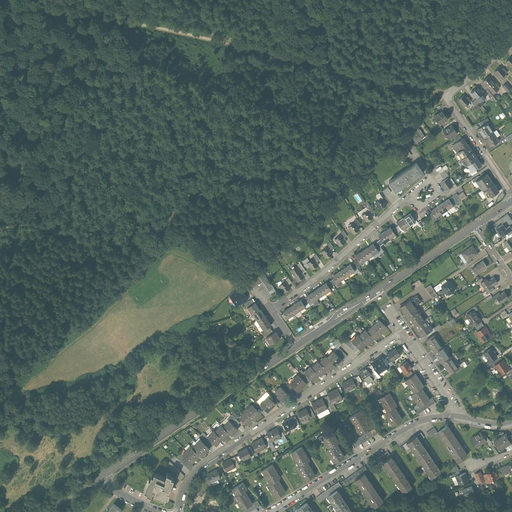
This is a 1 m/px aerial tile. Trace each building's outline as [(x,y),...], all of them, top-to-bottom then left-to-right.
[(502,69),(500,67),(494,72),(500,79),(502,78),(503,80),(507,76),(506,75),(508,73),(503,69),(502,69)] [(493,94),(500,88),(492,79),(491,80),(488,77),(482,82),(489,90),(493,94)] [(506,84),(503,87),(508,93),(511,90),(506,84)] [(479,90),(477,87),(470,92),(476,99),(480,104),(482,102),(486,99),(483,95),(485,94),(481,88),(479,90)] [(493,94),(490,97),(495,103),(500,98),(498,95),(496,97),(493,94)] [(464,108),(471,103),(472,102),(468,97),(466,98),(464,95),(457,100),(458,101),(464,108)] [(440,127),(448,121),(444,115),(441,117),(440,116),(434,120),(440,127)] [(489,121),(487,118),(479,123),(481,127),(487,123),(489,121)] [(405,131),(415,144),(425,137),(415,123),(412,126),(405,131)] [(478,131),(484,139),(494,132),(487,123),(481,127),(482,128),(478,131)] [(443,132),(449,141),(457,135),(452,127),(443,132)] [(494,132),(484,139),(490,148),(500,141),(498,138),(494,132)] [(405,159),(410,155),(398,136),(392,140),(405,159)] [(457,143),(452,146),(456,153),(468,145),(464,139),(462,140),(457,143)] [(462,159),(473,152),(468,145),(456,153),(461,160),(462,159)] [(477,159),(473,152),(462,159),(466,166),(468,165),(477,159)] [(481,165),(477,159),(468,165),(472,171),(481,165)] [(416,163),(402,173),(409,183),(423,174),(416,163)] [(438,172),(443,181),(448,178),(449,178),(445,172),(443,169),(442,169),(441,166),(435,170),(437,173),(438,172)] [(402,173),(388,182),(396,193),(409,183),(402,173)] [(486,189),(496,181),(490,173),(483,177),(477,182),(483,190),(486,189)] [(474,184),(477,182),(483,177),(481,174),(472,180),(472,181),(474,184)] [(443,181),(440,184),(445,191),(449,188),(453,186),(448,178),(443,181)] [(496,181),(486,189),(487,191),(491,197),(502,190),(496,181)] [(383,192),(386,197),(392,193),(388,188),(383,192)] [(387,206),(382,199),(379,201),(375,204),(380,211),(387,206)] [(454,206),(449,199),(443,203),(448,210),(454,206)] [(442,215),(448,210),(443,203),(437,207),(442,215)] [(442,215),(437,207),(431,212),(432,214),(436,219),(442,215)] [(368,211),(361,216),(366,223),(373,218),(371,215),(368,212),(368,211)] [(410,215),(404,219),(409,227),(415,223),(410,215)] [(511,222),(507,215),(499,220),(502,224),(505,228),(509,225),(510,224),(509,223),(511,222)] [(404,219),(398,223),(402,230),(403,231),(409,227),(404,219)] [(355,223),(348,227),(353,234),(360,229),(358,227),(355,223)] [(398,223),(394,226),(399,232),(402,230),(398,223)] [(505,228),(502,224),(495,229),(501,237),(506,233),(511,229),(509,225),(505,228)] [(394,226),(390,228),(395,235),(399,232),(394,226)] [(390,228),(385,232),(390,240),(396,236),(395,235),(390,228)] [(381,239),(384,244),(390,240),(385,232),(379,237),(381,239)] [(341,235),(334,240),(339,246),(346,241),(344,239),(341,235)] [(511,236),(507,240),(503,242),(505,245),(503,246),(507,252),(511,248),(511,242),(511,241),(511,240),(511,236)] [(377,242),(373,245),(380,255),(384,252),(381,247),(377,242)] [(373,245),(367,248),(373,256),(374,259),(380,255),(373,245)] [(478,253),(473,245),(459,254),(465,263),(470,259),(478,253)] [(327,247),(321,252),(325,258),(332,254),(330,251),(328,248),(327,247)] [(367,248),(361,252),(367,260),(373,256),(367,248)] [(361,252),(355,256),(358,260),(361,264),(367,260),(361,252)] [(303,262),(308,269),(310,267),(312,270),(318,266),(316,263),(313,259),(310,262),(308,258),(303,262)] [(462,268),(472,262),(470,259),(465,263),(460,266),(462,268)] [(487,268),(483,261),(473,268),(477,275),(487,268)] [(354,262),(350,265),(354,271),(358,268),(354,262)] [(303,274),(306,272),(300,264),(297,266),(303,274)] [(350,265),(345,269),(351,277),(356,274),(354,271),(350,265)] [(297,266),(290,271),(298,283),(305,277),(303,274),(297,266)] [(345,269),(339,273),(345,281),(351,277),(345,269)] [(339,273),(332,277),(333,279),(337,284),(339,286),(341,284),(345,281),(339,273)] [(272,297),(278,294),(264,274),(258,277),(272,297)] [(494,277),(488,281),(493,287),(498,283),(494,277)] [(481,283),(487,291),(488,291),(493,287),(488,281),(487,279),(484,281),(481,283)] [(422,284),(419,280),(413,285),(415,289),(422,284)] [(453,290),(456,289),(451,280),(443,285),(441,286),(442,289),(446,295),(450,292),(453,293),(453,290)] [(290,288),(285,281),(278,286),(283,293),(290,288)] [(441,286),(443,285),(441,283),(433,288),(436,293),(442,289),(441,286)] [(326,284),(321,288),(326,295),(331,291),(330,289),(326,284)] [(430,285),(425,289),(433,300),(438,297),(436,294),(432,289),(430,285)] [(230,296),(237,306),(248,298),(241,288),(230,296)] [(321,288),(315,291),(320,299),(326,295),(321,288)] [(309,296),(313,303),(317,301),(320,299),(315,291),(309,296)] [(508,298),(505,293),(501,296),(499,294),(494,297),(493,298),(496,302),(499,301),(501,303),(508,298)] [(305,298),(309,304),(310,306),(314,304),(313,303),(309,296),(305,298)] [(416,296),(399,308),(407,319),(418,310),(416,306),(421,303),(416,296)] [(248,309),(255,304),(253,300),(245,305),(248,309)] [(301,301),(295,305),(300,312),(306,308),(305,307),(301,301)] [(248,309),(252,315),(253,315),(260,310),(255,304),(248,309)] [(289,308),(294,316),(300,312),(295,305),(289,308)] [(283,312),(288,320),(294,316),(289,308),(283,312)] [(425,312),(428,316),(429,316),(433,313),(430,308),(425,312)] [(260,310),(253,315),(256,321),(264,316),(260,310)] [(419,310),(418,310),(407,319),(413,327),(425,319),(420,313),(421,312),(419,310)] [(475,326),(481,322),(474,311),(467,315),(472,323),(471,323),(471,325),(472,325),(473,325),(474,325),(475,326)] [(264,316),(256,321),(263,331),(270,326),(271,326),(264,316)] [(428,316),(425,319),(413,327),(420,337),(426,333),(433,328),(430,324),(433,321),(429,316),(428,316)] [(378,320),(367,332),(375,339),(376,340),(387,328),(378,320)] [(272,330),(270,326),(263,331),(264,332),(263,334),(264,335),(272,330)] [(478,331),(475,333),(481,342),(490,336),(484,327),(478,331)] [(272,330),(264,335),(266,339),(267,338),(274,333),(272,330)] [(364,330),(358,336),(366,344),(368,346),(375,339),(367,332),(364,330)] [(280,338),(276,332),(274,333),(267,338),(271,344),(280,338)] [(352,342),(360,350),(366,344),(358,336),(357,336),(352,342)] [(435,336),(427,342),(435,353),(443,347),(435,336)] [(362,351),(360,350),(352,342),(348,338),(343,343),(357,356),(362,351)] [(334,345),(338,349),(343,343),(339,339),(334,345)] [(443,347),(435,353),(442,363),(451,357),(443,347)] [(334,352),(342,360),(346,356),(338,349),(334,352)] [(389,357),(393,363),(402,357),(396,349),(387,354),(389,357)] [(495,359),(498,357),(493,349),(487,353),(492,361),(495,359)] [(327,358),(335,365),(336,366),(342,360),(334,352),(333,352),(327,358)] [(326,357),(320,363),(327,370),(328,371),(335,365),(327,358),(326,357)] [(379,374),(388,368),(387,366),(384,360),(382,357),(372,364),(379,374)] [(451,357),(442,363),(449,373),(454,369),(458,367),(456,364),(451,357)] [(494,366),(500,375),(509,369),(503,360),(494,366)] [(318,361),(311,368),(318,375),(320,377),(327,370),(320,363),(318,361)] [(405,375),(406,374),(411,371),(413,369),(407,361),(399,366),(405,375)] [(372,364),(369,366),(374,372),(378,379),(381,377),(379,374),(372,364)] [(458,367),(454,369),(457,373),(465,367),(462,364),(458,367)] [(305,373),(304,373),(306,376),(311,380),(312,381),(318,375),(311,368),(310,367),(305,373)] [(359,372),(364,381),(372,376),(371,374),(367,367),(359,372)] [(405,381),(414,393),(421,388),(424,386),(415,374),(414,375),(409,378),(405,381)] [(295,390),(298,393),(307,385),(302,380),(299,377),(298,376),(289,384),(290,386),(295,390)] [(342,385),(346,392),(357,386),(353,378),(342,385)] [(278,398),(283,403),(290,396),(289,395),(285,391),(281,387),(275,393),(276,394),(279,397),(278,398)] [(328,395),(333,404),(342,399),(337,388),(327,394),(328,395)] [(414,393),(411,395),(420,407),(430,400),(421,388),(414,393)] [(257,401),(256,402),(259,406),(269,396),(272,399),(273,399),(266,392),(257,402),(257,401)] [(378,399),(386,411),(394,406),(396,405),(388,392),(378,399)] [(328,395),(325,397),(332,409),(333,410),(335,408),(333,404),(328,395)] [(269,396),(259,406),(263,409),(267,413),(277,404),(272,399),(269,396)] [(325,397),(322,399),(328,408),(329,411),(332,409),(325,397)] [(312,404),(318,414),(328,408),(322,399),(322,398),(312,404)] [(431,399),(430,400),(420,407),(415,411),(418,415),(434,403),(431,399)] [(256,402),(254,404),(258,408),(261,410),(263,409),(259,406),(256,402)] [(246,412),(253,419),(254,421),(261,414),(257,410),(253,406),(252,405),(245,411),(246,412)] [(383,413),(392,427),(403,420),(394,406),(386,411),(383,413)] [(328,408),(318,414),(320,418),(330,412),(329,411),(328,408)] [(308,419),(311,417),(307,410),(307,409),(297,414),(302,422),(308,419)] [(348,418),(358,434),(369,427),(359,411),(348,418)] [(240,419),(246,426),(253,419),(246,412),(240,419)] [(228,417),(226,419),(229,422),(232,424),(236,420),(231,415),(229,418),(228,417)] [(292,418),(283,424),(287,431),(297,425),(293,419),(292,418)] [(220,425),(221,426),(223,428),(229,422),(226,419),(220,425)] [(229,422),(223,428),(230,435),(232,437),(238,430),(235,427),(232,424),(229,422)] [(297,425),(287,431),(289,434),(299,429),(297,425)] [(221,426),(215,433),(222,440),(224,441),(230,435),(223,428),(221,426)] [(447,426),(436,433),(445,446),(456,439),(447,426)] [(271,440),(272,442),(281,437),(280,434),(277,429),(267,434),(268,435),(271,440)] [(319,436),(327,449),(337,443),(339,442),(331,429),(319,436)] [(348,445),(351,450),(377,433),(374,429),(348,445)] [(429,437),(436,433),(433,429),(427,433),(429,437)] [(469,439),(476,448),(487,440),(482,435),(480,431),(469,439)] [(215,445),(216,446),(222,440),(215,433),(214,432),(208,438),(207,438),(210,441),(215,445)] [(283,432),(280,434),(281,437),(285,443),(288,441),(285,436),(284,433),(283,432)] [(205,440),(208,443),(210,441),(207,438),(208,438),(203,433),(200,436),(205,440)] [(493,441),(499,450),(505,446),(511,442),(507,437),(505,434),(493,441)] [(416,436),(406,443),(409,447),(418,460),(428,453),(419,441),(416,436)] [(252,444),(257,453),(267,448),(262,439),(252,444)] [(456,439),(445,446),(455,461),(466,453),(456,439)] [(201,440),(197,444),(206,453),(210,449),(206,445),(203,442),(201,440)] [(271,440),(267,442),(270,446),(275,456),(278,455),(272,442),(271,440)] [(327,449),(324,451),(332,464),(344,456),(337,443),(327,449)] [(409,447),(406,443),(400,448),(402,452),(409,447)] [(197,444),(192,449),(200,455),(202,457),(206,453),(197,444)] [(186,451),(196,460),(200,455),(192,449),(190,447),(186,451)] [(289,454),(298,467),(307,462),(310,460),(301,447),(289,454)] [(239,455),(242,461),(251,456),(250,454),(248,449),(247,448),(238,453),(239,455)] [(182,456),(191,465),(196,460),(186,451),(182,456)] [(382,463),(392,456),(388,452),(379,458),(382,463)] [(428,453),(418,460),(430,477),(440,470),(428,453)] [(189,470),(193,466),(191,465),(182,456),(180,454),(176,458),(189,470)] [(401,470),(392,456),(382,463),(391,476),(401,470)] [(235,457),(232,459),(236,467),(237,468),(241,466),(238,463),(235,457)] [(222,464),(227,472),(236,467),(232,459),(222,464)] [(163,464),(180,480),(184,476),(167,461),(163,464)] [(303,481),(315,474),(307,462),(298,467),(296,469),(303,481)] [(261,471),(270,484),(277,479),(281,477),(272,464),(261,471)] [(341,483),(344,487),(354,480),(364,473),(368,471),(365,466),(341,483)] [(208,477),(211,483),(221,478),(217,470),(207,475),(208,477)] [(401,470),(391,476),(401,491),(411,484),(401,470)] [(475,473),(479,482),(484,480),(481,470),(475,473)] [(483,474),(487,482),(497,479),(496,475),(497,475),(496,472),(495,472),(494,470),(483,474)] [(455,475),(458,483),(468,480),(464,472),(462,473),(458,474),(455,475)] [(151,495),(153,490),(155,491),(154,494),(165,499),(166,496),(168,496),(170,492),(168,492),(174,478),(171,477),(172,476),(167,474),(165,477),(154,473),(153,476),(151,475),(150,479),(149,478),(144,490),(147,492),(146,493),(151,495)] [(364,473),(354,480),(363,493),(374,486),(364,473)] [(270,484),(267,486),(275,498),(285,492),(277,479),(270,484)] [(231,490),(235,497),(244,491),(247,489),(243,483),(231,490)] [(319,502),(327,497),(337,490),(341,487),(338,483),(316,498),(319,502)] [(464,494),(474,490),(471,483),(461,487),(464,494)] [(374,486),(363,493),(373,506),(383,499),(374,486)] [(337,490),(327,497),(335,510),(346,502),(337,490)] [(234,498),(241,510),(252,503),(244,491),(235,497),(234,498)] [(252,503),(241,510),(242,511),(249,511),(260,505),(257,500),(252,503)] [(296,510),(297,511),(314,511),(307,502),(296,510)] [(352,511),(346,502),(335,510),(337,511),(352,511)]
